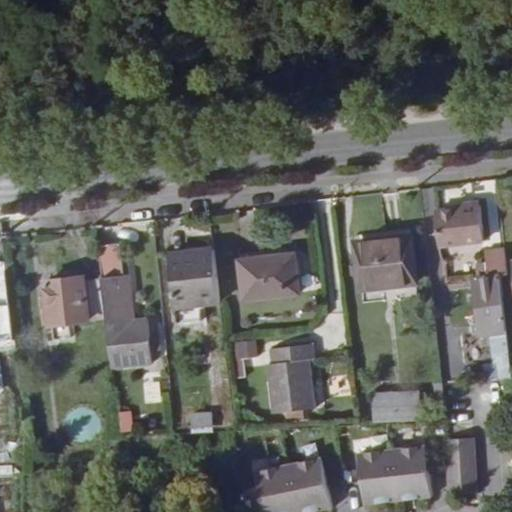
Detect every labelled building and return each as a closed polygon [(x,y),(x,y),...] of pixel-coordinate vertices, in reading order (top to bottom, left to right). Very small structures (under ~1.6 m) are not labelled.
[(435,211),(439,246),(485,241),(481,206),(463,208),(435,211)] [(360,273),(362,289),(417,283),(412,236),(357,242),(360,273)] [(120,243),(99,246),(102,274),(103,277),(103,278),(124,276),(124,275),(124,274),(120,243)] [(241,255),(241,262),(296,255),(295,248),(241,255)] [(501,277),(508,276),(505,249),(487,251),(490,279),(501,277)] [(201,304),(220,302),(215,250),(169,255),(175,307),(201,304)] [(241,262),(246,300),(300,293),(296,255),(241,262)] [(45,281),(51,326),(90,321),(93,344),(111,341),(108,324),(108,319),(103,278),(103,277),(102,274),(45,281)] [(108,319),(108,324),(111,341),(114,368),(153,363),(152,350),(151,337),(148,319),(134,321),(128,275),(124,276),(103,278),(108,319)] [(508,331),(501,277),(490,279),(478,280),(479,287),(484,333),(489,333),(508,331)] [(479,287),(478,280),(449,283),(450,291),(479,287)] [(201,304),(175,307),(176,313),(201,310),(201,304)] [(486,380),(511,377),(511,365),(508,331),(489,333),(493,363),(484,364),(486,380)] [(159,336),(151,337),(152,350),(161,349),(159,336)] [(233,377),(245,376),(244,355),(256,355),(255,340),(231,341),(233,377)] [(268,364),(274,413),(287,412),(317,408),(311,359),(317,358),(314,344),(271,349),(273,364),(268,364)] [(0,427),(13,426),(18,426),(12,366),(0,367),(0,427)] [(143,380),(144,401),(159,401),(159,380),(143,380)] [(439,421),(448,421),(443,382),(435,383),(439,421)] [(223,414),(233,413),(230,385),(220,386),(223,414)] [(377,395),(378,419),(420,418),(419,394),(377,395)] [(319,417),(317,408),(287,412),(288,421),(319,417)] [(212,426),(211,414),(194,415),(195,427),(212,426)] [(121,417),(123,432),(135,431),(133,415),(121,417)] [(0,427),(0,461),(15,461),(13,426),(0,427)] [(475,438),(447,440),(450,495),(478,493),(475,438)] [(425,448),(393,452),(399,500),(431,496),(425,448)] [(361,455),(367,504),(399,500),(393,452),(361,455)] [(321,460),(289,467),(299,511),(311,511),(332,507),(321,460)] [(0,461),(0,479),(20,480),(20,461),(15,461),(0,461)] [(258,474),(266,511),(299,511),(289,467),(258,474)]
